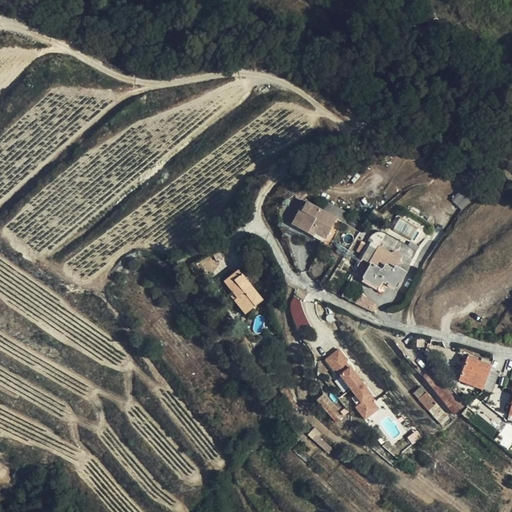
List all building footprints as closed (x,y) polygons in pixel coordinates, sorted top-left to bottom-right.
[(337,213),(305,200),(301,210),(305,211),(300,227),(311,231),(313,227),(329,233),(337,213)] [(305,211),(301,210),(298,209),(292,225),(300,227),(305,211)] [(327,238),(329,233),(313,227),(311,231),(327,238)] [(417,255),(420,250),(410,245),(407,250),(417,255)] [(360,264),(362,265),(368,267),(375,256),(376,254),(368,249),(367,252),(360,264)] [(375,256),(368,267),(381,275),(385,269),(387,265),(388,263),(386,262),(375,256)] [(394,274),(395,271),(396,270),(387,265),(385,269),(394,274)] [(381,275),(368,267),(360,281),(379,292),(384,285),(398,292),(406,277),(395,271),(394,274),(385,269),(381,275)] [(231,303),(240,313),(244,317),(260,299),(250,288),(241,278),(236,273),(223,284),(236,299),(231,303)] [(414,435),(327,330),(305,347),(391,454),(414,435)] [(240,446),(248,440),(250,436),(256,424),(199,355),(179,373),(240,446)] [(483,387),(488,368),(489,364),(465,357),(459,380),(483,387)] [(455,416),(466,406),(434,366),(423,375),(455,416)] [(495,371),(488,368),(483,387),(490,389),(495,371)] [(447,418),(423,393),(415,400),(439,425),(447,418)] [(345,417),(326,395),(318,402),(336,425),(345,417)] [(352,436),(360,429),(353,422),(345,428),(352,436)] [(250,436),(251,437),(261,429),(256,424),(250,436)]
